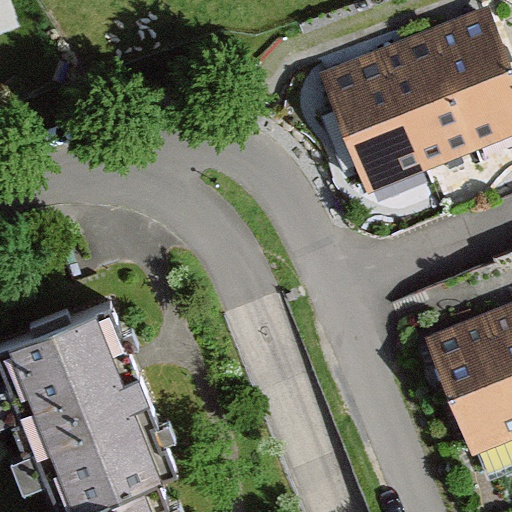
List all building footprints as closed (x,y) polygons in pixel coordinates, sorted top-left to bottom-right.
[(511,66),(489,10),(324,76),(372,195),(511,138),(511,66)] [(511,304),(508,306),(485,315),(511,382),(511,304)] [(113,306),(0,349),(0,365),(59,511),(88,511),(158,488),(168,484),(131,363),(113,306)] [(455,327),(426,339),(472,452),(511,438),(511,382),(485,315),(455,327)] [(166,511),(158,488),(89,511),(166,511)]
